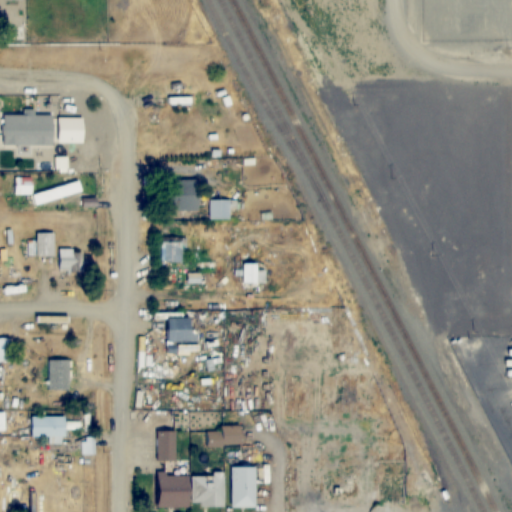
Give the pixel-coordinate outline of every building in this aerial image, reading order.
[(4,114),(4,145),(53,145),(53,115),(34,115),(34,114),(4,114)] [(58,143),(83,143),(83,118),(58,118),(58,143)] [(31,178),(13,179),(14,199),(32,198),(32,208),(59,206),(59,197),(80,196),(79,185),(32,187),(31,178)] [(171,180),(171,211),(199,211),(199,180),(171,180)] [(232,200),(208,200),(208,219),(232,219),(232,200)] [(54,232),(35,232),(35,240),(26,240),(26,255),(54,255),(54,232)] [(183,262),(183,237),(159,237),(159,262),(183,262)] [(57,249),(57,271),(83,271),(83,249),(57,249)] [(264,270),(257,270),(257,263),(243,263),(243,284),(264,284),(264,270)] [(10,338),(0,337),(0,362),(10,362),(10,338)] [(46,390),(68,390),(68,359),(46,359),(46,390)] [(29,437),(65,437),(65,416),(29,416),(29,437)] [(205,431),(205,446),(241,446),(241,426),(218,426),(218,431),(205,431)] [(18,430),(0,429),(0,441),(18,442),(18,430)] [(156,460),(175,460),(175,431),(156,431),(156,460)] [(290,505),(359,504),(359,486),(336,486),(335,451),(348,451),(348,436),(290,436),(290,505)] [(230,507),(255,507),(255,467),(230,467),(230,507)] [(224,506),(224,473),(192,473),(192,506),(224,506)] [(189,474),(156,474),(156,506),(189,506),(189,474)]
